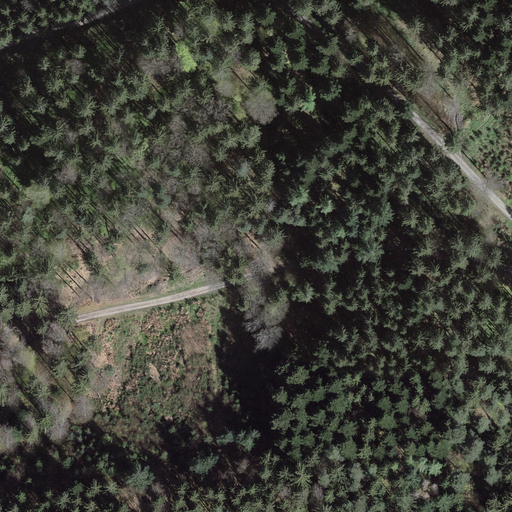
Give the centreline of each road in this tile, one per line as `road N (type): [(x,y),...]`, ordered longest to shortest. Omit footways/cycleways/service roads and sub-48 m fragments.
road 1 (track): [(0,362),(31,334),(72,317),(346,254),(419,252),(511,272)]
road 2 (track): [(277,0),(511,210)]
road 3 (track): [(0,46),(123,0)]
